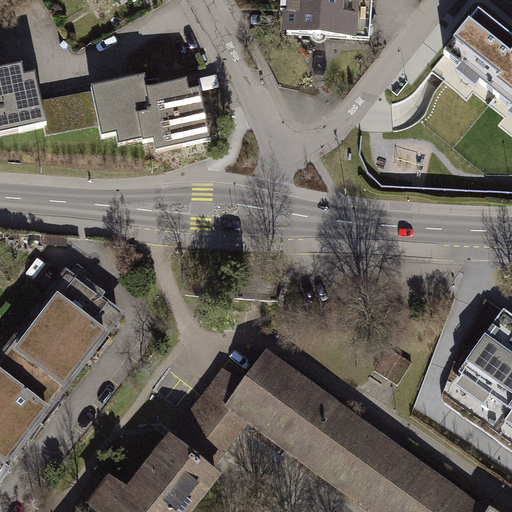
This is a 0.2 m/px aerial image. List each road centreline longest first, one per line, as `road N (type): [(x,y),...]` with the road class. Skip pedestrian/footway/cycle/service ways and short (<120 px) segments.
road 1 (secondary): [(0,198),(265,215)]
road 2 (secondary): [(265,215),(511,231)]
road 3 (residential): [(284,156),(326,139),(438,0)]
road 4 (residential): [(284,156),(205,0)]
